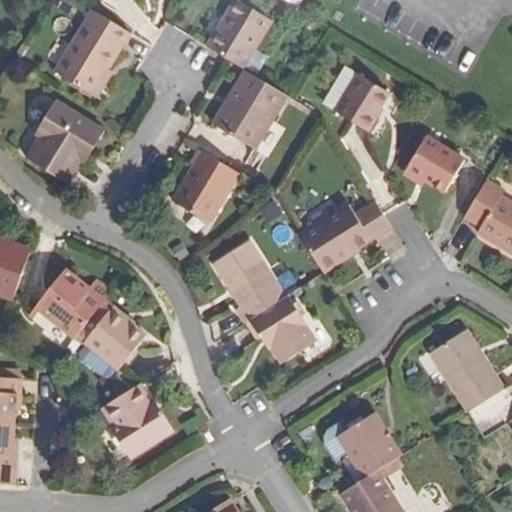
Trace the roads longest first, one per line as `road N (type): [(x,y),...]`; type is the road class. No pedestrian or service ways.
road 1 (residential): [(245,439),(380,344),(392,316),(447,283),(511,319)]
road 2 (residential): [(245,439),(204,390),(162,270),(92,226)]
road 3 (residential): [(92,226),(192,54)]
road 4 (residential): [(128,511),(245,439)]
road 5 (residential): [(40,511),(46,375)]
